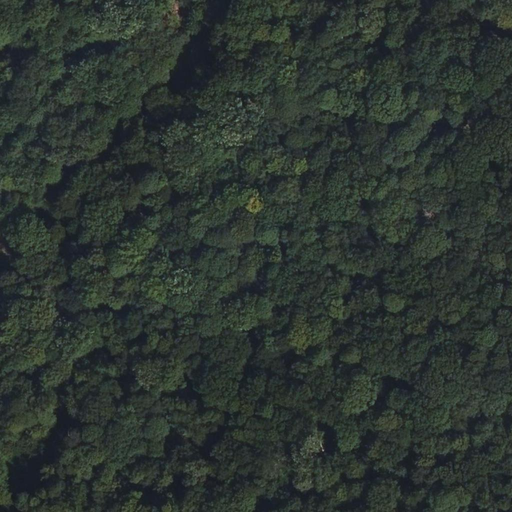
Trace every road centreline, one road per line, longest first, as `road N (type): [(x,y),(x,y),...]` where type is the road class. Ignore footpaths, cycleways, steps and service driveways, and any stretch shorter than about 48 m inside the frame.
road 1 (track): [(269,511),(0,226)]
road 2 (track): [(251,0),(0,247)]
